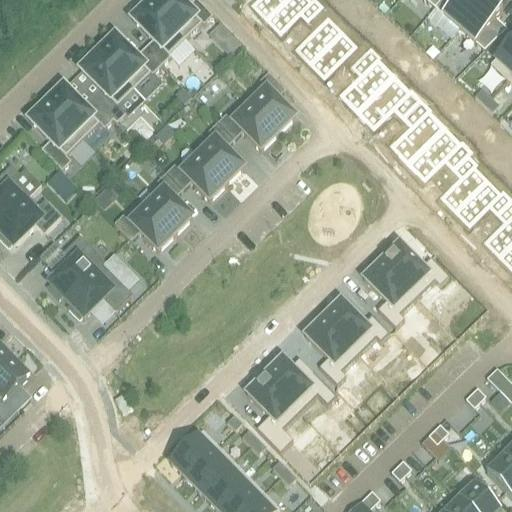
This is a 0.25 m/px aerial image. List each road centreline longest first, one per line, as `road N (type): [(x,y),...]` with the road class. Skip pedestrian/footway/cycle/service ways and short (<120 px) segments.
road 1 (unknown): [(409,202),(108,490)]
road 2 (residential): [(78,376),(337,131)]
road 3 (residential): [(208,0),(337,131)]
road 4 (residential): [(337,131),(454,246)]
road 5 (residential): [(0,115),(117,0)]
road 6 (residential): [(128,511),(108,490),(78,376)]
